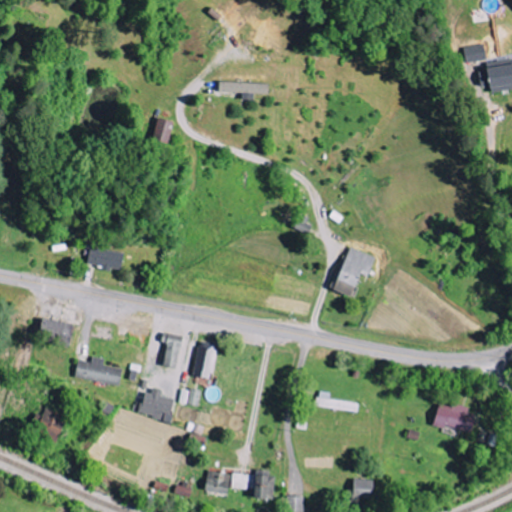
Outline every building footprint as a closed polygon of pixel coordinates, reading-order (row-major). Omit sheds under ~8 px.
[(463,63),(489,60),(487,45),(461,47),(463,63)] [(511,89),(511,65),(506,66),(506,62),(479,66),(483,94),(511,89)] [(273,84),(223,82),(223,92),(246,93),(246,100),(257,100),(258,95),(272,95),(273,84)] [(156,139),(172,143),(177,122),(161,118),(156,139)] [(89,266),(124,271),(127,253),(92,248),(89,266)] [(358,297),(364,275),(372,277),(378,256),(352,249),(344,276),(337,274),(333,290),(358,297)] [(75,342),(76,323),(46,321),(45,340),(75,342)] [(179,369),(188,338),(166,332),(164,340),(172,343),(165,365),(179,369)] [(218,348),(199,347),(197,377),(216,378),(218,348)] [(82,360),(79,378),(123,385),(126,369),(107,365),(108,359),(96,357),(94,362),(82,360)] [(177,400),(164,397),(165,391),(149,388),(144,415),(173,422),(177,400)] [(341,409),(342,400),(323,398),(322,406),(341,409)] [(480,411),(455,405),(455,408),(442,405),(437,424),(475,434),(480,411)] [(45,417),(40,415),(35,429),(62,439),(71,416),(49,407),(45,417)] [(280,477),(210,471),(208,491),(232,493),(233,489),(252,490),(251,498),(278,500),(280,477)] [(378,499),(379,480),(356,480),(355,499),(378,499)] [(290,511),(307,511),(307,496),(290,497),(290,511)]
